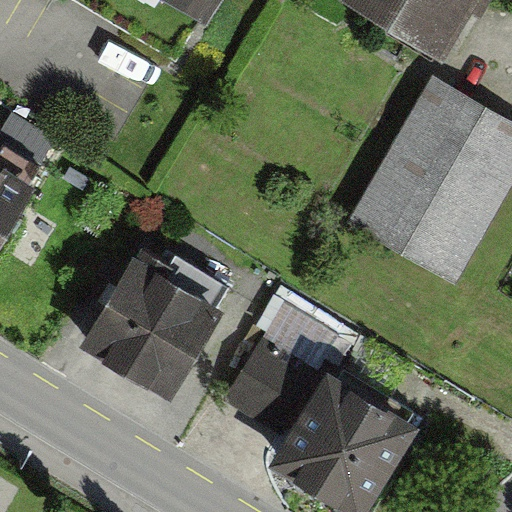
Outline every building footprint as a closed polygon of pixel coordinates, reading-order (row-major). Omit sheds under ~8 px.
[(474,0),(359,0),(444,50),(474,0)] [(511,180),(511,112),(434,68),(349,216),(456,277),(511,180)] [(14,115),(2,146),(52,165),(64,134),(14,115)] [(0,151),(0,235),(37,173),(0,151)] [(134,243),(81,334),(172,388),(226,297),(134,243)] [(224,396),(283,432),(322,370),(263,334),(224,396)] [(422,413),(331,356),(322,370),(283,432),(271,452),(363,508),(422,413)]
